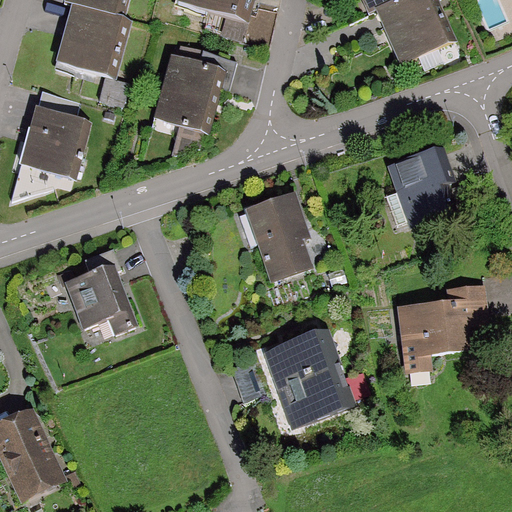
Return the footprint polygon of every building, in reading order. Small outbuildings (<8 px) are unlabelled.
[(66,0),(64,6),(74,8),(116,20),(116,19),(126,21),(132,0),(66,0)] [(178,0),(177,5),(249,24),(255,0),(178,0)] [(361,0),(368,15),(376,12),(402,0),(361,0)] [(402,0),(376,12),(402,67),(450,45),(428,0),(402,0)] [(116,20),(74,8),(58,65),(115,81),(131,23),(126,21),(116,19),(116,20)] [(180,128),(172,157),(200,148),(204,134),(209,135),(222,90),(231,93),(238,66),(182,50),(179,62),(172,60),(155,121),(180,128)] [(92,125),(37,111),(23,168),(78,182),(92,125)] [(445,148),(386,170),(409,230),(451,214),(441,189),(459,183),(445,148)] [(296,196),(246,211),(269,283),(312,270),(303,241),(310,239),(296,196)] [(115,267),(117,273),(122,271),(114,252),(86,263),(91,277),(115,267)] [(117,273),(115,267),(91,277),(67,286),(85,331),(109,322),(115,338),(139,329),(117,273)] [(493,330),(488,287),(449,292),(451,304),(398,310),(406,380),(436,377),(434,361),(475,356),(472,333),(493,330)] [(332,331),(267,354),(295,432),(359,409),(332,331)] [(34,414),(0,429),(0,460),(21,505),(67,484),(34,414)]
